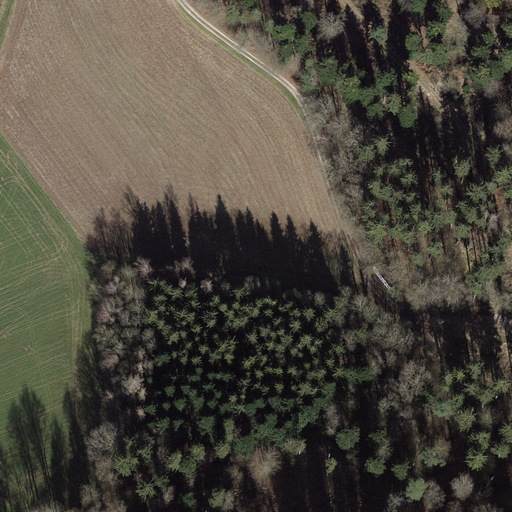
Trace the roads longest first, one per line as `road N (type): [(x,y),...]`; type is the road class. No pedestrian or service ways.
road 1 (track): [(181,0),(288,84),(447,166),(466,141),(459,121),(342,0)]
road 2 (track): [(288,84),(381,304),(411,321),(511,338)]
